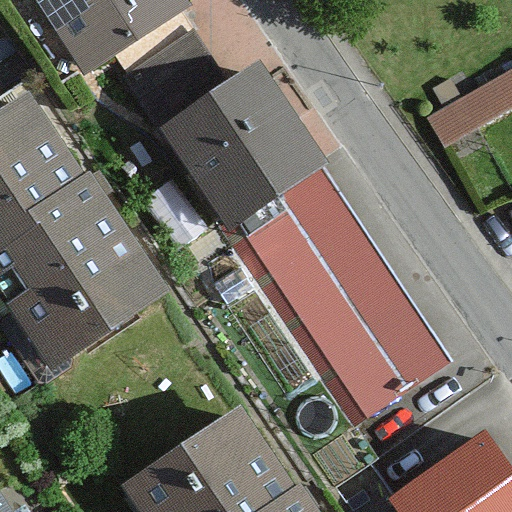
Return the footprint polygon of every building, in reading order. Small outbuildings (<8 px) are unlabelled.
[(192,0),(0,0),(24,35),(67,5),(126,92),(215,32),(192,0)] [(215,32),(126,92),(221,231),(326,160),(277,88),(260,99),(215,32)] [(511,67),(431,100),(445,133),(511,105),(511,67)] [(24,87),(0,104),(0,291),(58,371),(171,289),(24,87)] [(252,245),(214,269),(327,442),(364,418),(252,245)] [(307,511),(231,396),(109,477),(132,511),(307,511)] [(385,501),(393,511),(511,511),(511,468),(484,429),(385,501)]
